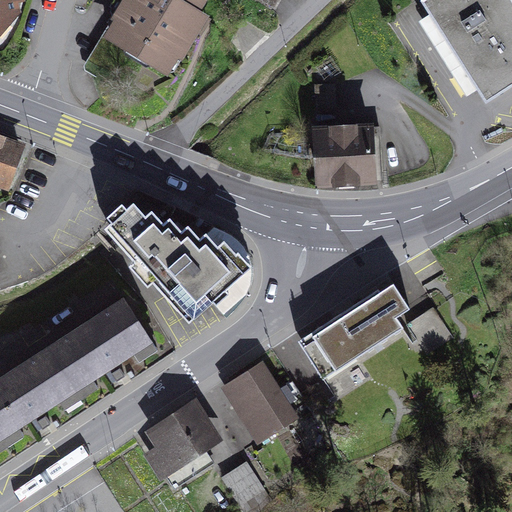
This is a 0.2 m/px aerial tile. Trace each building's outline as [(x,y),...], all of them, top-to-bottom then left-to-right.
[(0,0),(0,19),(11,18),(17,12),(15,2),(21,1),(20,0),(0,0)] [(132,0),(89,73),(118,90),(138,55),(165,71),(177,54),(180,56),(204,17),(195,13),(202,0),(132,0)] [(511,0),(426,0),(423,2),(487,102),(511,85),(511,0)] [(318,108),(333,108),(333,87),(318,87),(318,108)] [(371,128),(317,131),(320,184),(374,182),(371,128)] [(20,148),(0,140),(0,183),(6,186),(14,164),(19,166),(25,152),(19,150),(20,148)] [(134,203),(104,230),(178,310),(183,305),(196,319),(244,274),(233,262),(239,257),(224,241),(219,246),(207,233),(200,239),(188,226),(182,232),(170,218),(163,224),(152,211),(146,216),(134,203)] [(379,290),(299,342),(317,369),(352,346),(359,357),(405,328),(397,317),(410,309),(394,284),(381,293),(379,290)] [(151,341),(125,300),(50,348),(76,389),(108,368),(117,381),(126,375),(118,363),(151,341)] [(407,327),(427,356),(454,338),(435,309),(407,327)] [(76,389),(50,348),(0,379),(0,435),(1,437),(34,416),(43,429),(51,423),(43,410),(76,389)] [(279,391),(263,365),(228,387),(263,442),(297,420),(287,403),(300,395),(293,382),(279,391)] [(193,409),(154,434),(164,450),(154,456),(175,489),(211,466),(199,448),(212,440),(193,409)] [(248,464),(223,480),(244,511),(260,511),(272,500),(248,464)]
